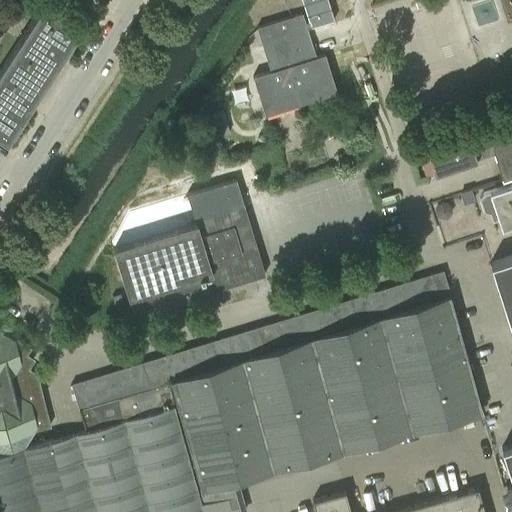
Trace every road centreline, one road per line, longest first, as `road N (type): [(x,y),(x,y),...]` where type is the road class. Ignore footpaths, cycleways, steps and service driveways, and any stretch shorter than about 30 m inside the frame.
road 1 (unclassified): [(0,302),(76,353),(124,351),(416,261),(427,239),(405,160)]
road 2 (residential): [(19,178),(134,0)]
